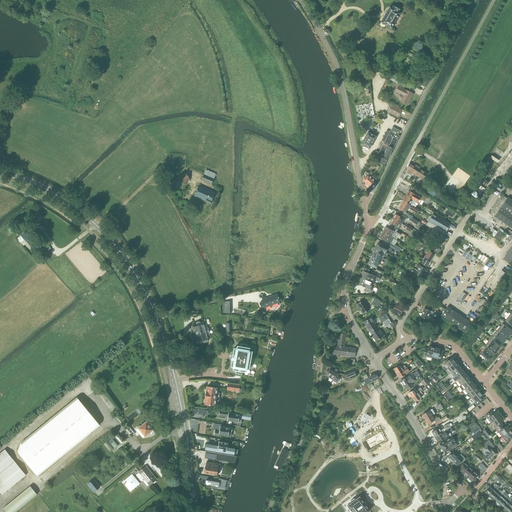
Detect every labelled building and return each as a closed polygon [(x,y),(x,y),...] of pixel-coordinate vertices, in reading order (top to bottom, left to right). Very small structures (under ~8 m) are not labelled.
[(391,28),(398,16),(400,13),(398,12),(399,9),(393,6),(392,8),(389,7),(386,12),(383,17),(380,22),(391,28)] [(420,85),(424,87),(429,79),(425,76),(420,85)] [(400,101),(407,105),(411,97),(410,97),(411,94),(398,87),(396,92),(400,94),(399,96),(402,98),(400,101)] [(391,104),(387,112),(398,118),(402,110),(391,104)] [(375,155),(387,161),(388,158),(400,136),(398,135),(400,131),(393,127),(390,131),(379,153),(376,151),(374,155),(375,155)] [(368,130),(361,145),(369,149),(372,144),(373,145),(375,142),(373,141),(376,137),(374,136),(375,134),(372,133),(373,133),(368,130)] [(387,161),(375,155),(372,160),(384,166),(387,161)] [(504,160),(497,155),(495,158),(502,163),(503,161),(504,160)] [(413,165),(409,163),(406,168),(409,170),(407,173),(410,174),(412,174),(413,173),(415,169),(418,171),(419,169),(420,168),(414,164),(413,165)] [(427,174),(419,169),(418,171),(415,169),(413,173),(412,174),(420,178),(421,177),(423,179),(427,174)] [(212,184),(216,174),(205,170),(201,180),(212,184)] [(375,182),(373,180),(374,178),(372,176),(370,177),(366,172),(363,177),(364,179),(362,180),(366,184),(364,186),(368,189),(369,187),(369,188),(375,182)] [(190,179),(185,173),(169,183),(173,189),(190,179)] [(480,176),(477,180),(485,186),(488,182),(480,176)] [(476,183),(474,186),(483,192),(485,189),(476,183)] [(206,202),(211,204),(216,192),(199,185),(194,197),(206,201),(206,202)] [(483,192),(473,186),(472,187),(478,192),(476,196),(478,198),(479,198),(483,192)] [(445,192),(440,189),(436,194),(441,197),(445,192)] [(413,193),(408,190),(405,196),(409,198),(412,200),(415,202),(419,204),(422,200),(424,201),(426,198),(414,191),(413,193)] [(511,228),(511,200),(508,197),(507,199),(502,195),(491,212),(496,215),(494,217),(511,228)] [(403,201),(412,206),(413,204),(411,203),(412,200),(409,198),(405,196),(403,201)] [(466,207),(471,201),(465,197),(461,204),(466,207)] [(412,206),(403,201),(398,209),(405,213),(409,207),(410,207),(409,208),(417,213),(419,210),(418,209),(412,206)] [(454,213),(448,209),(445,214),(452,217),(454,213)] [(392,219),(401,224),(402,222),(403,222),(405,219),(402,218),(401,218),(397,215),(398,215),(395,213),(393,216),(394,216),(392,219)] [(450,224),(440,218),(433,214),(428,222),(446,232),(450,224)] [(401,224),(392,219),(391,221),(390,221),(389,223),(391,225),(392,224),(393,225),(392,227),(397,230),(400,226),(402,227),(403,225),(401,224)] [(28,243),(36,236),(39,233),(33,225),(29,228),(21,235),(28,243)] [(382,232),(393,239),(393,238),(395,233),(400,236),(401,233),(397,231),(397,230),(392,227),(390,230),(386,227),(384,230),(384,229),(382,232)] [(381,235),(380,238),(387,242),(390,244),(389,246),(393,249),(399,252),(401,248),(395,245),(395,246),(391,244),(392,243),(391,243),(393,239),(382,232),(381,235)] [(445,237),(440,234),(434,242),(440,246),(445,237)] [(376,245),(375,248),(383,252),(386,253),(388,249),(392,251),(393,249),(389,246),(388,246),(385,244),(384,246),(378,243),(377,246),(376,245)] [(374,251),(373,254),(377,255),(377,256),(380,258),(381,256),(383,258),(385,253),(385,252),(383,252),(375,248),(373,251),(374,251)] [(430,261),(434,255),(428,251),(424,257),(430,261)] [(370,259),(378,263),(380,258),(377,256),(373,254),(372,257),(371,256),(370,259)] [(378,263),(370,259),(368,262),(369,262),(368,265),(376,268),(378,263)] [(420,265),(417,270),(422,274),(425,269),(420,265)] [(361,278),(368,281),(372,283),(374,279),(378,281),(381,276),(372,272),(371,274),(364,272),(361,278)] [(372,283),(360,278),(359,281),(360,281),(358,284),(365,287),(364,290),(370,293),(372,288),(371,287),(372,283)] [(278,297),(277,294),(262,299),(262,301),(259,302),(262,310),(265,309),(265,307),(278,302),(279,304),(280,304),(278,298),(279,298),(278,297)] [(374,299),(371,304),(378,307),(380,302),(374,299)] [(356,304),(363,314),(370,309),(363,300),(356,304)] [(404,309),(396,304),(392,311),(400,315),(404,309)] [(447,306),(441,316),(466,333),(472,324),(447,306)] [(424,308),(420,317),(430,321),(434,312),(424,308)] [(389,319),(387,316),(386,314),(380,318),(383,322),(389,319)] [(369,332),(376,327),(374,324),(376,323),(372,317),(363,322),(369,332)] [(391,323),(389,319),(383,322),(385,327),(391,323)] [(196,334),(205,332),(205,329),(207,328),(206,325),(207,324),(206,320),(203,321),(203,322),(193,325),(192,326),(192,328),(194,328),(194,329),(195,329),(196,334)] [(511,331),(502,324),(496,331),(504,337),(506,339),(510,334),(508,333),(510,330),(511,331)] [(376,327),(369,332),(376,341),(384,336),(380,330),(379,331),(376,327)] [(491,338),(500,346),(501,346),(500,346),(504,341),(502,340),(504,337),(496,331),(491,338)] [(205,332),(196,334),(197,340),(196,341),(196,343),(197,343),(198,344),(208,342),(208,341),(210,340),(209,335),(206,336),(205,332)] [(347,334),(340,333),(338,346),(334,346),(333,354),(354,357),(355,349),(344,347),(345,339),(346,339),(347,334)] [(485,345),(495,353),(498,349),(496,347),(498,345),(500,346),(491,338),(485,345)] [(249,348),(246,347),(247,344),(241,343),(240,346),(237,346),(237,347),(236,347),(236,348),(235,348),(234,348),(233,354),(232,354),(231,360),(232,360),(231,366),(231,367),(232,367),(233,367),(233,368),(233,369),(233,370),(236,370),(236,373),(242,374),(242,371),(245,372),(246,371),(246,370),(247,370),(248,369),(249,370),(250,364),(251,363),(252,363),(253,362),(253,361),(253,360),(253,359),(253,358),(252,358),(251,357),(252,351),(251,351),(250,350),(250,349),(249,349),(249,348)] [(495,353),(485,345),(486,347),(480,354),(486,358),(484,359),(488,362),(492,356),(491,354),(493,352),(495,353)] [(432,358),(435,347),(431,346),(431,347),(429,346),(429,349),(425,348),(423,356),(432,358)] [(435,347),(432,358),(441,361),(443,352),(439,351),(440,349),(438,349),(438,348),(435,347)] [(445,363),(443,364),(447,368),(457,361),(455,358),(454,359),(452,357),(449,360),(448,359),(444,361),(445,363)] [(447,368),(450,373),(459,366),(458,364),(459,363),(457,360),(457,361),(447,368)] [(396,374),(406,367),(405,365),(401,367),(400,365),(393,369),(396,374)] [(406,367),(396,374),(399,378),(405,374),(408,372),(407,371),(410,369),(408,366),(406,367)] [(450,373),(448,374),(452,378),(462,370),(459,366),(450,373)] [(326,375),(326,376),(328,377),(328,378),(328,380),(330,382),(332,381),(333,380),(337,382),(340,376),(343,378),(342,379),(343,381),(346,380),(352,377),(350,372),(344,374),(342,375),(337,372),(338,370),(334,368),(334,370),(330,368),(329,371),(328,371),(327,371),(326,371),(325,372),(325,373),(325,374),(326,374),(326,375)] [(400,381),(403,385),(420,375),(416,370),(400,381)] [(457,381),(466,374),(462,370),(452,378),(455,383),(457,381)] [(366,386),(379,378),(376,373),(368,377),(366,373),(361,375),(366,386)] [(466,374),(457,381),(460,385),(461,385),(469,378),(466,374)] [(420,375),(403,385),(406,390),(413,386),(411,384),(414,382),(415,383),(422,378),(420,375)] [(459,387),(462,391),(464,389),(464,390),(473,383),(471,381),(473,380),(471,377),(469,378),(461,385),(460,385),(459,387)] [(429,382),(428,381),(425,386),(429,391),(436,381),(433,378),(429,382)] [(240,384),(228,383),(227,390),(239,392),(240,384)] [(473,383),(464,390),(467,394),(476,387),(477,386),(475,384),(474,385),(473,383)] [(205,404),(217,406),(219,393),(217,392),(217,388),(207,386),(205,404)] [(476,387),(467,394),(471,398),(479,391),(476,387)] [(412,398),(420,392),(422,391),(420,388),(416,391),(415,389),(409,393),(412,398)] [(479,391),(471,398),(476,405),(483,400),(481,397),(483,396),(479,391)] [(420,392),(412,398),(415,402),(421,398),(419,396),(422,394),(420,392)] [(37,476),(99,425),(77,397),(21,443),(18,452),(37,476)] [(432,409),(422,415),(425,419),(432,415),(435,413),(432,409)] [(229,412),(220,410),(219,415),(229,417),(228,421),(238,423),(240,414),(229,413),(229,412)] [(491,423),(492,422),(500,416),(498,413),(497,414),(496,412),(494,413),(492,411),(485,416),(491,423)] [(432,415),(425,419),(428,424),(434,420),(436,423),(440,420),(439,417),(438,418),(436,416),(433,418),(432,416),(432,415)] [(496,430),(503,425),(501,422),(503,421),(501,419),(502,418),(500,416),(492,422),(495,426),(494,427),(496,430)] [(138,428),(145,436),(149,433),(151,435),(155,432),(153,430),(146,422),(138,428)] [(221,425),(213,423),(212,430),(215,430),(214,435),(215,435),(219,436),(219,437),(230,438),(232,427),(227,426),(227,427),(221,426),(221,425)] [(432,432),(435,437),(445,431),(446,430),(449,428),(450,428),(450,427),(448,424),(443,426),(444,428),(441,430),(439,427),(432,432)] [(503,425),(496,430),(501,437),(503,435),(511,429),(509,427),(508,427),(507,426),(505,427),(503,425)] [(511,430),(511,429),(503,435),(501,437),(505,441),(507,440),(508,441),(511,439),(510,437),(511,435),(511,430)] [(380,430),(364,442),(371,452),(388,439),(380,430)] [(445,431),(435,437),(438,442),(440,441),(445,438),(448,436),(446,433),(445,431)] [(124,440),(118,434),(115,436),(121,443),(124,440)] [(440,444),(440,445),(441,447),(440,447),(441,449),(455,441),(452,437),(449,439),(440,444)] [(109,441),(115,448),(118,445),(112,439),(109,441)] [(483,456),(488,461),(495,454),(492,451),(495,448),(489,440),(485,444),(487,446),(484,449),(487,452),(483,456)] [(110,451),(113,448),(107,441),(104,444),(110,451)] [(455,441),(441,449),(443,451),(445,453),(458,446),(455,441)] [(206,444),(205,450),(234,455),(235,449),(227,447),(228,443),(219,442),(219,446),(206,444)] [(25,480),(23,478),(26,475),(5,449),(0,453),(0,491),(2,495),(16,483),(18,485),(25,480)] [(282,471),(291,452),(284,449),(275,468),(282,471)] [(451,462),(458,455),(454,451),(448,457),(450,459),(450,460),(451,462)] [(206,452),(205,458),(234,463),(236,457),(206,452)] [(457,456),(451,462),(454,464),(455,464),(457,467),(465,460),(460,455),(458,457),(457,456)] [(220,464),(206,462),(206,466),(205,469),(204,470),(204,471),(205,472),(205,473),(218,475),(220,464)] [(463,472),(468,466),(464,462),(458,468),(459,469),(460,471),(461,470),(463,472)] [(468,477),(474,471),(471,468),(472,467),(470,464),(468,466),(463,472),(468,477)] [(138,472),(149,485),(156,479),(145,466),(138,472)] [(474,471),(468,477),(470,479),(469,479),(471,481),(472,481),(478,475),(474,471)] [(207,479),(206,484),(219,487),(220,488),(221,488),(222,488),(223,487),(224,486),(224,485),(225,483),(226,483),(226,482),(226,480),(228,481),(219,478),(219,479),(220,479),(219,480),(215,479),(214,479),(215,479),(215,481),(207,479)] [(100,487),(94,479),(88,484),(94,492),(100,487)] [(484,493),(488,496),(497,485),(496,484),(492,489),(490,487),(484,493)] [(496,487),(488,496),(491,499),(496,493),(495,492),(499,487),(497,485),(496,487)] [(3,508),(6,511),(16,511),(37,494),(30,486),(3,508)] [(496,493),(491,499),(495,502),(503,493),(505,491),(503,489),(501,491),(500,490),(496,493)] [(503,493),(495,502),(498,505),(503,499),(506,496),(503,493)] [(498,505),(502,509),(511,496),(511,495),(509,498),(506,496),(503,499),(498,505)] [(505,511),(511,503),(511,501),(511,500),(511,496),(502,509),(505,511)] [(352,511),(367,511),(369,511),(366,505),(363,502),(359,497),(356,499),(353,498),(351,501),(350,503),(351,503),(347,506),(352,511)]
